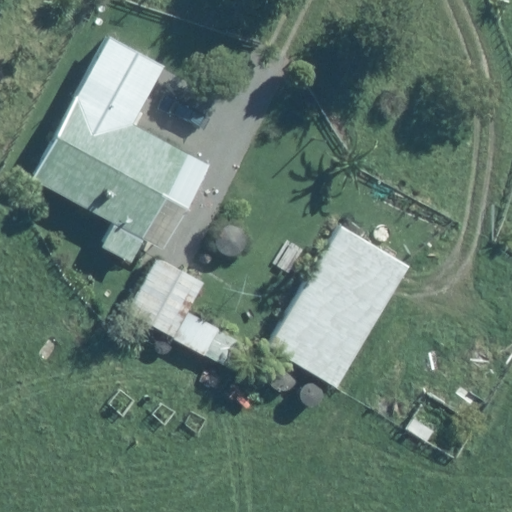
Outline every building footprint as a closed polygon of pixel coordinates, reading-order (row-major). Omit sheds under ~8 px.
[(169,69),(115,40),(37,183),(119,227),(107,250),(136,266),(149,243),(168,253),(214,167),(138,126),(169,69)] [(271,350),(341,392),(415,269),(344,228),(271,350)] [(207,285),(161,260),(131,314),(177,339),(191,314),(207,285)] [(191,314),(177,339),(233,369),(247,344),(191,314)] [(167,338),(163,337),(159,338),(155,341),(153,344),(153,349),(155,352),(158,355),(162,356),(166,355),(170,353),(172,349),(172,345),(170,341),(167,338)] [(294,367),(288,366),(282,367),(277,371),(274,376),(273,383),(276,389),(281,393),(287,394),(293,393),(298,389),(301,383),(301,377),(299,371),(294,367)] [(321,388),(316,386),(311,387),(307,390),(305,395),(305,400),(307,405),(311,408),(316,409),(321,408),(325,405),(327,401),(327,396),(325,391),(321,388)]
